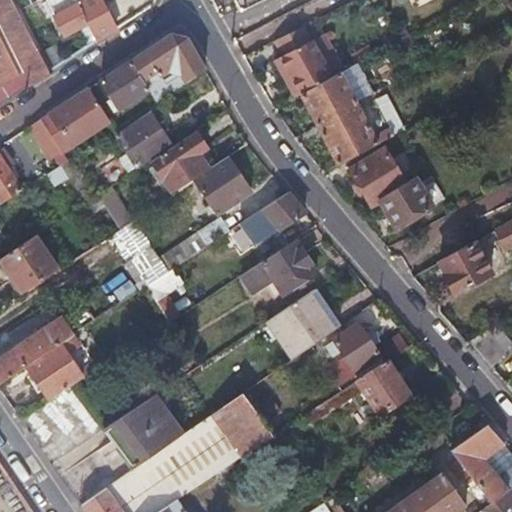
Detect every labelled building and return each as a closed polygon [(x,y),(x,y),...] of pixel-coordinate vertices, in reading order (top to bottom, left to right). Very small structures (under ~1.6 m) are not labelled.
[(0,0),(0,99),(50,68),(14,0),(0,0)] [(87,23),(95,40),(116,27),(99,0),(82,0),(53,16),(62,35),(87,23)] [(263,0),(235,0),(241,11),(263,0)] [(300,93),(331,75),(313,40),(306,25),(276,40),(284,55),(281,57),(300,93)] [(416,42),(409,30),(397,37),(404,49),(416,42)] [(173,65),(176,70),(179,74),(150,94),(154,102),(203,70),(185,38),(169,33),(128,59),(146,89),(160,80),(157,76),(173,65)] [(146,89),(128,59),(98,78),(119,109),(147,90),(146,89)] [(337,164),(377,143),(356,101),(372,93),(356,61),(331,75),(300,93),(337,164)] [(39,117),(62,152),(108,121),(87,86),(39,117)] [(169,144),(160,129),(150,114),(115,136),(134,167),(169,144)] [(62,152),(39,117),(26,126),(41,149),(43,148),(49,157),(52,155),(59,164),(67,159),(62,152)] [(375,134),(379,142),(393,134),(389,127),(375,134)] [(193,179),(207,169),(197,155),(205,150),(206,149),(196,134),(151,165),(170,194),(193,179)] [(4,148),(0,150),(0,155),(8,167),(13,164),(4,148)] [(215,164),(205,150),(197,155),(207,169),(215,164)] [(377,201),(405,184),(386,151),(350,171),(369,205),(377,201)] [(0,203),(11,196),(22,189),(8,167),(0,155),(0,203)] [(215,164),(207,169),(193,179),(216,213),(250,190),(226,156),(215,164)] [(85,182),(69,158),(67,159),(59,164),(75,189),(85,182)] [(415,179),(405,184),(377,201),(393,228),(431,205),(415,179)] [(111,198),(104,188),(95,194),(102,205),(111,198)] [(236,225),(250,246),(301,211),(285,192),(236,225)] [(95,194),(89,198),(84,202),(90,212),(102,205),(95,194)] [(231,228),(227,222),(223,217),(184,243),(191,255),(231,228)] [(511,223),(511,224),(497,231),(511,258),(511,223)] [(0,262),(21,294),(39,282),(57,270),(34,235),(0,257),(0,262)] [(114,242),(109,235),(72,260),(81,273),(102,259),(98,253),(114,242)] [(253,293),(264,286),(275,279),(285,294),(318,273),(296,240),(241,275),(253,293)] [(447,272),(446,273),(444,274),(454,293),(491,274),(474,242),(440,260),(447,272)] [(178,263),(150,282),(160,297),(170,290),(189,278),(178,263)] [(150,282),(141,288),(165,325),(174,319),(160,297),(150,282)] [(266,320),(279,338),(292,357),(339,324),(314,288),(266,320)] [(174,319),(184,312),(170,290),(160,297),(174,319)] [(0,383),(25,367),(72,335),(76,333),(64,316),(0,358),(0,383)] [(361,320),(343,331),(326,343),(332,353),(341,346),(348,356),(344,359),(350,368),(354,365),(362,376),(388,359),(378,345),(361,320)] [(491,370),(498,364),(505,357),(502,355),(511,346),(496,328),(468,343),(491,370)] [(397,334),(378,345),(388,359),(406,347),(397,334)] [(81,346),(72,335),(25,367),(48,401),(82,379),(77,372),(67,356),(81,346)] [(409,392),(388,359),(362,376),(338,391),(345,401),(362,389),(379,413),(409,392)] [(91,362),(77,372),(82,379),(96,370),(91,362)] [(255,392),(251,386),(244,391),(248,397),(255,392)] [(244,391),(183,434),(136,466),(81,505),(85,511),(158,511),(178,499),(213,475),(267,438),(273,434),(248,397),(244,391)] [(342,403),(345,401),(338,391),(335,393),(342,403)] [(136,466),(183,434),(154,394),(107,425),(136,466)] [(470,474),(492,501),(509,487),(511,485),(511,452),(486,423),(450,449),(457,457),(470,474)] [(276,451),(267,438),(213,475),(222,488),(276,451)] [(466,477),(470,474),(457,457),(449,463),(459,475),(462,472),(466,477)] [(441,470),(386,511),(455,511),(466,504),(441,470)] [(511,511),(511,490),(509,487),(492,501),(477,511),(511,511)] [(186,511),(178,499),(158,511),(186,511)]
